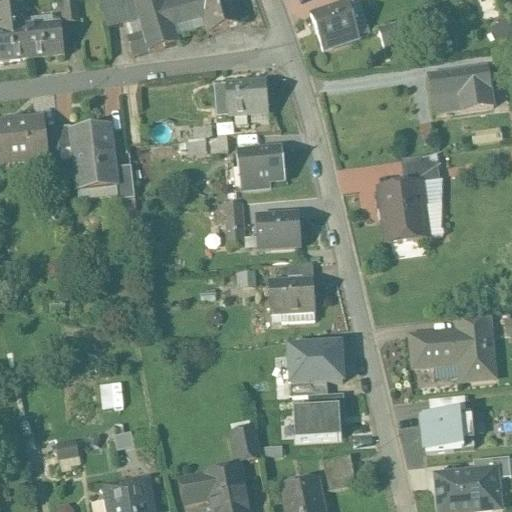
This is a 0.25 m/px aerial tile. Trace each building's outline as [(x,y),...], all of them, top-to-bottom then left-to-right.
[(177,0),(98,0),(109,33),(124,28),(124,27),(140,22),(135,7),(157,0),(164,0),(166,6),(178,3),(177,0)] [(164,0),(157,0),(135,7),(140,22),(149,55),(178,47),(174,31),(166,6),(164,0)] [(233,0),(186,0),(178,3),(166,6),(174,31),(193,26),(196,34),(207,31),(209,38),(242,28),(233,0)] [(76,4),(63,6),(65,27),(79,26),(76,4)] [(353,7),(311,21),(323,55),(360,42),(353,24),(358,23),(353,7)] [(24,12),(0,15),(0,65),(29,62),(26,33),(24,12)] [(140,22),(124,27),(124,28),(134,60),(149,55),(140,22)] [(409,25),(378,36),(384,53),(415,42),(409,25)] [(59,29),(26,33),(29,62),(64,58),(60,28),(59,28),(59,29)] [(511,52),(492,56),(494,71),(511,68),(511,52)] [(488,71),(428,81),(434,120),(494,110),(488,71)] [(266,87),(215,91),(217,123),(235,122),(235,131),(249,130),(248,121),(269,119),(266,87)] [(43,123),(0,127),(0,168),(46,163),(47,163),(44,133),(43,123)] [(431,128),(421,129),(423,149),(433,148),(431,128)] [(71,130),(58,132),(60,152),(72,151),(71,134),(71,130)] [(71,134),(72,151),(78,197),(116,192),(117,192),(115,172),(113,150),(108,150),(106,130),(71,134)] [(212,130),(195,132),(196,144),(213,143),(213,142),(212,130)] [(58,132),(44,133),(47,163),(46,163),(48,177),(62,175),(60,152),(58,132)] [(196,144),(187,146),(188,161),(228,157),(226,141),(213,142),(213,143),(196,144)] [(282,151),(238,156),(241,189),(285,185),(282,151)] [(437,159),(402,164),(405,187),(421,185),(421,186),(441,184),(437,159)] [(131,170),(115,172),(117,192),(116,192),(118,204),(135,202),(131,170)] [(217,185),(204,186),(206,209),(217,208),(219,208),(217,185)] [(405,187),(379,191),(386,248),(429,242),(421,186),(421,185),(405,187)] [(219,208),(217,208),(218,224),(227,224),(242,222),(241,206),(219,208)] [(298,219),(258,221),(260,254),(300,251),(298,219)] [(242,222),(227,224),(230,250),(245,249),(242,222)] [(313,267),(288,269),(288,281),(313,280),(313,267)] [(313,280),(288,281),(289,285),(269,286),(271,319),(287,318),(314,316),(316,316),(313,280)] [(314,316),(287,318),(288,327),(315,325),(314,316)] [(488,318),(457,321),(458,336),(490,333),(488,318)] [(458,336),(410,341),(413,373),(461,368),(463,386),(495,383),(490,333),(458,336)] [(342,347),(286,350),(288,391),(291,391),(291,401),(328,399),(327,389),(344,388),(342,347)] [(413,386),(435,384),(435,373),(412,375),(413,386)] [(465,401),(429,405),(430,418),(460,415),(460,416),(466,415),(465,401)] [(340,411),(293,413),(295,445),(341,443),(340,411)] [(430,418),(422,419),(426,457),(464,453),(460,416),(460,415),(430,418)] [(254,432),(231,437),(237,466),(260,462),(254,432)] [(117,453),(135,450),(131,435),(114,438),(117,453)] [(104,446),(103,437),(83,438),(84,447),(104,446)] [(77,445),(56,449),(60,466),(80,462),(77,445)] [(348,463),(323,467),(328,495),(353,491),(348,463)] [(248,511),(240,472),(193,482),(198,506),(211,503),(213,511),(248,511)] [(442,480),(444,490),(438,495),(439,511),(492,511),(490,493),(498,492),(497,475),(442,480)] [(327,511),(321,483),(281,493),(285,511),(327,511)] [(152,511),(148,485),(105,492),(107,507),(92,509),(92,511),(152,511)]
